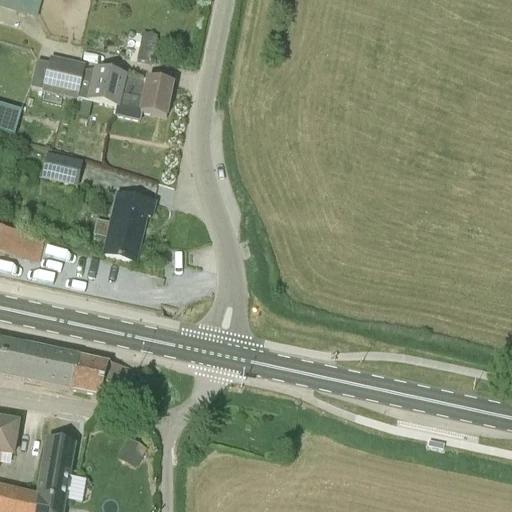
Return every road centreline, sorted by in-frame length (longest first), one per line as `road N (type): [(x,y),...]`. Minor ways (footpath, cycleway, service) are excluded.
road 1 (unclassified): [(218,355),(230,268),(199,145),(223,0)]
road 2 (primary): [(511,418),(218,355)]
road 3 (primary): [(218,355),(0,308)]
road 4 (unclassified): [(170,424),(0,397)]
